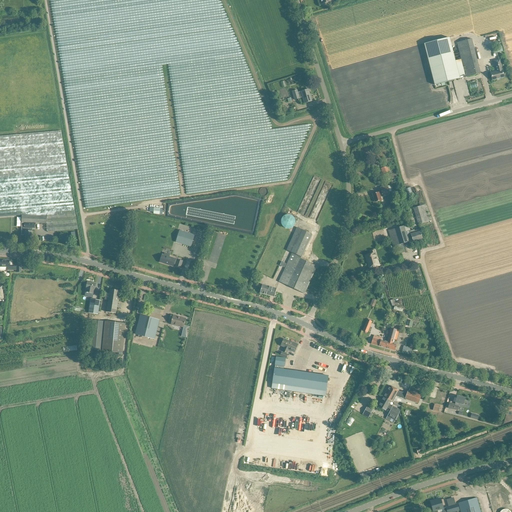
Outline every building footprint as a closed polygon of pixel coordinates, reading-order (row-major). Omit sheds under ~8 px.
[(434,85),(448,81),(460,79),(459,77),(465,76),(466,77),(480,73),(471,39),(470,39),(457,43),(461,59),(455,61),(449,38),(424,44),(434,85)] [(500,59),(494,61),(495,66),(497,71),(490,73),(492,80),(504,77),(502,70),(503,70),(500,59)] [(312,101),(310,96),(308,90),(308,89),(301,91),(302,94),(298,95),(297,90),(292,91),(294,100),(303,97),(305,103),(312,101)] [(511,105),(397,129),(403,158),(447,149),(445,140),(436,142),(435,138),(503,124),(504,128),(511,126),(511,105)] [(0,217),(22,215),(22,223),(24,223),(35,223),(46,223),(46,230),(48,232),(78,229),(60,131),(0,136),(0,217)] [(389,193),(387,186),(380,188),(381,191),(373,194),(375,202),(381,200),(380,197),(383,196),(383,194),(389,193)] [(322,212),(327,204),(322,201),(318,209),(322,212)] [(425,204),(413,208),(418,225),(430,221),(425,204)] [(283,229),(293,231),(294,226),(297,227),(298,218),(285,216),(283,229)] [(21,235),(24,235),(25,235),(25,238),(29,238),(31,239),(31,238),(32,238),(32,231),(32,228),(35,228),(35,223),(24,223),(22,223),(21,228),(22,228),(21,235)] [(423,239),(420,229),(415,230),(414,229),(410,231),(408,225),(390,230),(395,246),(413,240),(413,241),(423,239)] [(279,282),(304,294),(316,266),(300,259),(312,234),(297,227),(287,250),(292,253),(283,272),(279,282)] [(176,242),(191,247),(195,235),(179,230),(176,242)] [(233,238),(226,268),(235,270),(242,240),(233,238)] [(369,269),(379,266),(377,266),(375,257),(377,257),(375,250),(370,251),(371,254),(365,255),(367,263),(368,262),(369,269)] [(162,255),(160,262),(173,266),(174,264),(175,265),(176,265),(176,266),(180,268),(182,261),(178,260),(177,262),(175,261),(175,259),(169,257),(170,255),(165,253),(164,255),(162,255)] [(0,266),(6,267),(6,270),(17,270),(17,273),(21,273),(21,266),(9,266),(9,260),(0,260),(0,266)] [(87,282),(86,288),(85,292),(94,294),(96,283),(87,282)] [(276,289),(262,285),(260,293),(274,297),(276,289)] [(110,289),(107,312),(116,314),(119,291),(110,289)] [(90,299),(88,313),(98,314),(100,301),(90,299)] [(160,320),(140,315),(135,334),(154,339),(160,320)] [(178,326),(184,327),(186,319),(180,317),(173,315),(171,324),(178,326)] [(89,349),(123,352),(126,323),(92,320),(89,349)] [(362,331),(367,333),(372,321),(367,320),(362,331)] [(387,342),(386,345),(390,346),(389,349),(395,351),(395,349),(397,345),(392,343),(394,338),(396,330),(390,328),(388,337),(387,342)] [(373,335),(371,344),(389,349),(390,346),(386,345),(387,342),(377,339),(378,337),(373,335)] [(284,347),(283,351),(287,353),(289,349),(290,349),(289,350),(294,353),(298,344),(293,342),(293,343),(284,339),(281,346),(284,347)] [(325,395),(328,376),(274,369),(271,388),(325,395)] [(390,386),(383,397),(391,401),(392,402),(398,390),(390,386)] [(408,391),(405,399),(418,403),(421,396),(408,391)] [(449,403),(448,408),(457,411),(459,407),(458,407),(459,404),(463,405),(463,404),(466,405),(467,404),(467,402),(467,401),(464,400),(465,398),(457,396),(455,403),(456,403),(456,405),(449,403)] [(383,397),(378,406),(386,410),(387,407),(391,409),(392,407),(388,405),(391,401),(383,397)] [(391,409),(387,416),(395,421),(400,411),(392,406),(392,407),(391,409)] [(372,411),(366,407),(362,415),(368,418),(372,411)] [(353,429),(358,421),(350,416),(346,424),(353,429)] [(386,422),(385,429),(392,431),(393,424),(386,422)] [(480,511),(477,498),(458,503),(460,511),(480,511)] [(432,508),(430,509),(430,511),(437,511),(437,510),(442,509),(442,511),(452,511),(459,510),(457,503),(455,504),(448,506),(448,507),(446,507),(443,508),(441,500),(440,499),(436,500),(437,501),(431,502),(431,501),(430,502),(432,508)]
